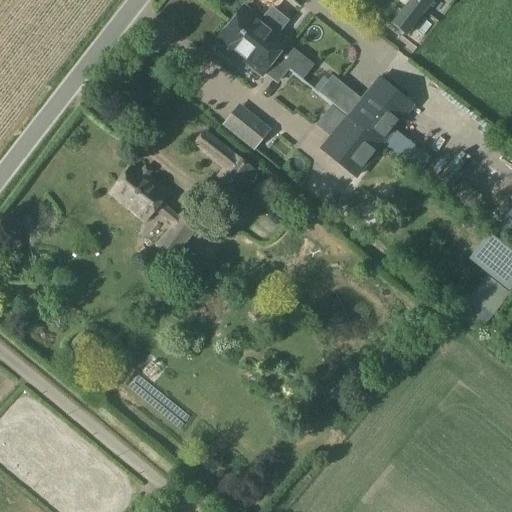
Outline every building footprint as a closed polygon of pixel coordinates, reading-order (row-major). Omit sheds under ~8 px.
[(411,0),(391,26),(405,37),(434,0),(411,0)] [(263,22),(244,7),(230,24),(287,69),(288,69),(275,58),(288,42),(276,33),(277,29),(267,21),(263,22)] [(287,69),(230,24),(217,40),(238,56),(237,61),(246,69),(250,67),(261,75),(267,69),(279,79),(287,69)] [(329,118),(342,104),(306,70),(292,85),(329,118)] [(382,146),(414,107),(379,79),(347,119),(382,146)] [(269,131),(238,106),(224,124),(255,148),(269,131)] [(356,179),(382,146),(347,119),(321,151),(356,179)] [(255,170),(204,132),(195,144),(225,168),(218,176),(238,191),(255,170)] [(160,203),(168,193),(133,166),(111,195),(145,222),(155,209),(173,224),(155,247),(172,260),(198,228),(180,215),(178,217),(160,203)]
